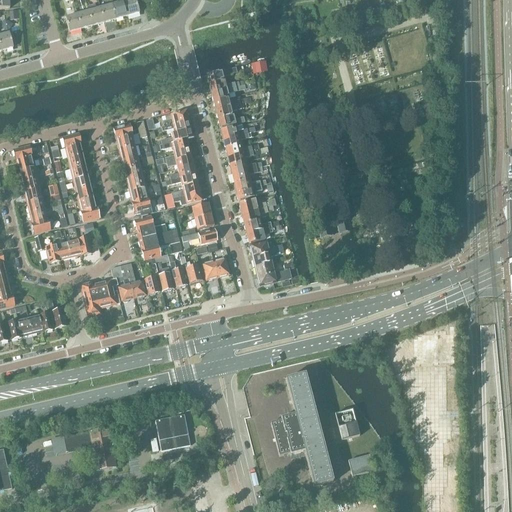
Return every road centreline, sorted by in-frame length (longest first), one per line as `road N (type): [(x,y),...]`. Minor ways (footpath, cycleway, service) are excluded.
road 1 (secondary): [(511,248),(405,295),(214,342)]
road 2 (secondary): [(220,367),(362,331),(511,268)]
road 3 (secondary): [(0,419),(220,367)]
road 4 (secondary): [(214,342),(0,394)]
road 5 (residential): [(250,308),(195,99)]
road 6 (residential): [(67,280),(30,276),(0,163)]
road 7 (unclassified): [(253,511),(220,367)]
road 8 (residential): [(82,348),(208,317)]
road 9 (residential): [(58,57),(179,20)]
road 10 (residential): [(123,248),(92,127)]
